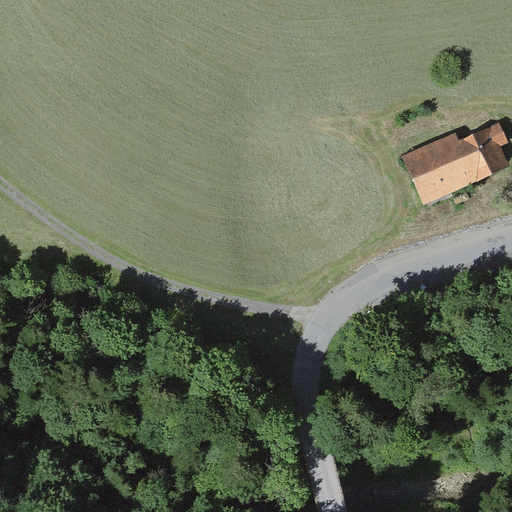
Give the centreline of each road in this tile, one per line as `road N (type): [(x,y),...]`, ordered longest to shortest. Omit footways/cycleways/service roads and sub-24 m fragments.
road 1 (track): [(511,238),(375,291),(327,328),(314,394),(347,511)]
road 2 (track): [(0,172),(116,266),(327,328)]
